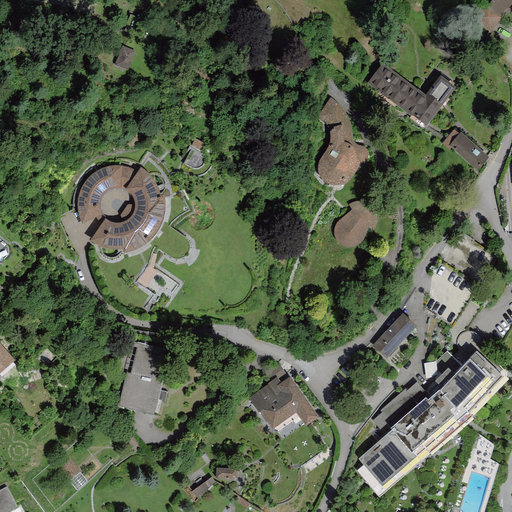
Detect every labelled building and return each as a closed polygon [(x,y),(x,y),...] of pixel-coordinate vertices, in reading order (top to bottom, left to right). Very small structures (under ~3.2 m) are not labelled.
[(511,4),(511,1),(511,0),(492,0),(488,4),(498,16),(511,4)] [(490,30),(499,17),(485,7),(476,20),(490,30)] [(128,70),(135,51),(121,46),(114,65),(128,70)] [(425,96),(383,65),(368,85),(425,127),(454,88),(439,77),(425,96)] [(330,98),(318,116),(322,119),(326,123),(328,127),(330,132),(330,138),(329,144),(324,152),(320,159),(318,165),(317,171),(319,176),(322,180),(327,184),(334,186),(339,185),(341,184),(343,186),(347,183),(353,177),(357,171),(359,165),(361,165),(365,162),(366,160),(368,156),(368,152),(365,148),(361,146),(356,144),(352,144),(352,141),(352,136),(352,129),(351,122),(347,115),(342,109),(338,103),(333,100),(330,98)] [(453,129),(441,144),(474,172),(480,166),(488,156),(461,132),(459,135),(453,129)] [(85,224),(103,216),(100,209),(101,202),(105,195),(110,190),(117,188),(125,189),(131,193),(136,198),(138,205),(137,213),(134,219),(128,224),(121,226),(114,225),(107,222),(95,242),(102,246),(110,249),(119,250),(127,249),(128,253),(139,250),(148,245),(157,237),(163,228),(166,217),(168,206),(166,195),(162,196),(160,188),(155,181),(150,174),(143,169),(140,174),(128,169),(116,168),(104,171),(93,178),(85,188),(81,200),(81,212),(85,224)] [(357,209),(341,225),(338,236),(345,247),(364,244),(372,226),(377,229),(381,221),(379,209),(368,201),(352,203),(357,209)] [(0,236),(0,254),(9,244),(0,236)] [(372,346),(387,359),(416,326),(402,313),(372,346)] [(464,354),(475,348),(469,335),(458,340),(464,354)] [(170,349),(139,342),(124,406),(155,413),(170,349)] [(0,344),(0,373),(15,360),(0,344)] [(359,459),(381,485),(501,376),(477,352),(359,459)] [(253,397),(278,431),(300,414),(308,425),(319,418),(286,373),(253,397)] [(80,470),(69,457),(63,462),(66,465),(58,471),(66,480),(73,474),(74,475),(80,470)] [(237,469),(216,468),(215,478),(236,479),(237,469)] [(6,486),(0,489),(0,511),(6,511),(17,507),(6,486)]
